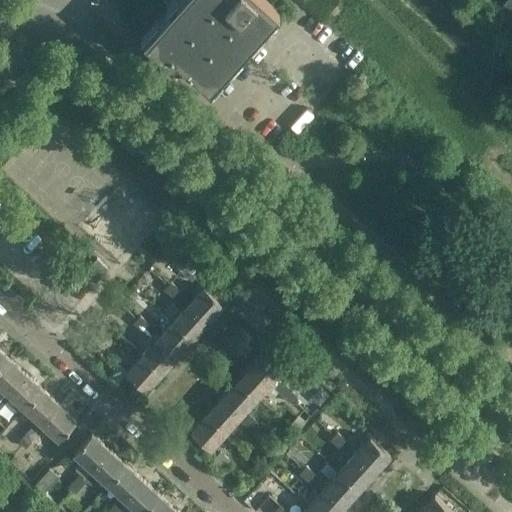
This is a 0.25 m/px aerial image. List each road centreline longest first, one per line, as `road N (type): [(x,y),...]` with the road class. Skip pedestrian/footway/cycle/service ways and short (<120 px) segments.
road 1 (tertiary): [(511,426),(111,62),(57,27)]
road 2 (residential): [(229,511),(0,306)]
